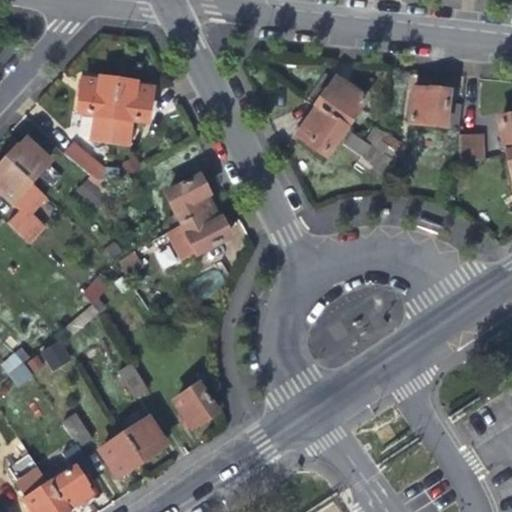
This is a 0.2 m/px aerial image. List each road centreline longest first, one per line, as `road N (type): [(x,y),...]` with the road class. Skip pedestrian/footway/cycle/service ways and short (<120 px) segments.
road 1 (residential): [(511,42),(167,2)]
road 2 (residential): [(167,2),(308,278)]
road 3 (tertiary): [(461,310),(305,413)]
road 4 (tertiary): [(305,413),(157,511)]
road 5 (residential): [(461,310),(418,267),(367,255),(308,278)]
road 6 (residential): [(308,278),(283,306),(275,364),(305,413)]
road 7 (residential): [(87,0),(0,96)]
